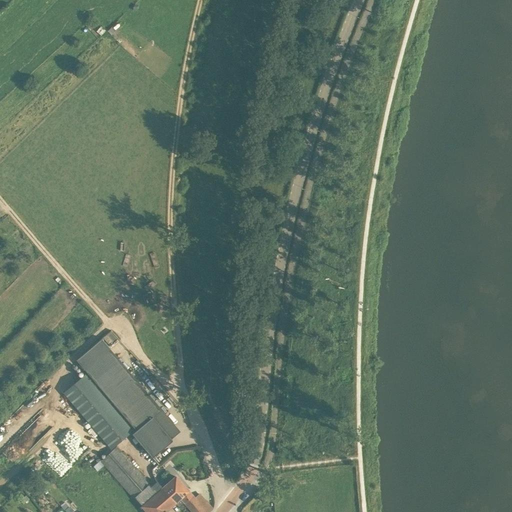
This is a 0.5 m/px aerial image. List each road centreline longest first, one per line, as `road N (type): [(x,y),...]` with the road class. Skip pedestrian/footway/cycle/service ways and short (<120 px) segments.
road 1 (tertiary): [(221,511),(250,477),(260,445),(279,262),(307,143),(361,0)]
road 2 (track): [(184,397),(169,241),(178,118),(199,0)]
road 3 (track): [(184,397),(135,347),(125,321),(113,319),(55,379),(53,412)]
road 4 (track): [(108,322),(0,196)]
